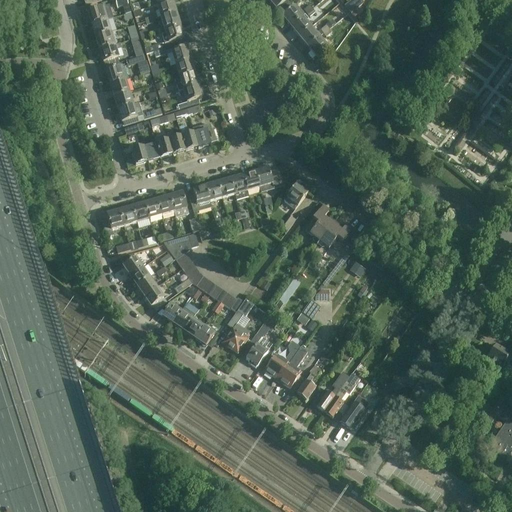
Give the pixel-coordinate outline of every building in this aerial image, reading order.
[(125,0),(114,0),(117,10),(122,8),(128,6),(125,0)] [(283,11),(291,5),(287,0),(267,0),(275,10),(279,7),(283,11)] [(359,0),(352,0),(344,7),(350,15),(363,4),(359,0)] [(160,20),(176,15),(172,2),(156,7),(160,20)] [(295,6),(294,6),(292,7),(290,5),(283,11),(286,15),(283,18),(282,18),(291,29),(297,23),(302,19),(304,17),(296,7),(295,6)] [(87,14),(91,27),(107,22),(106,22),(112,20),(108,7),(102,9),(87,14)] [(306,15),(312,10),(309,7),(303,11),(306,15)] [(312,10),(306,15),(309,19),(315,14),(312,10)] [(132,13),(134,19),(142,17),(140,11),(132,13)] [(176,15),(160,20),(164,32),(180,27),(176,15)] [(297,23),(291,29),(299,39),(310,29),(305,23),(308,21),(304,17),(302,19),(297,23)] [(112,20),(106,22),(107,22),(91,27),(95,39),(110,35),(110,34),(116,32),(112,20)] [(326,27),(329,30),(335,25),(332,21),(326,27)] [(165,36),(162,37),(164,45),(167,44),(183,39),(180,27),(164,32),(165,36)] [(299,39),(307,49),(313,44),(319,39),(323,35),(329,31),(326,27),(320,32),(315,35),(310,29),(299,39)] [(140,39),(148,37),(146,31),(139,33),(140,39)] [(110,35),(95,39),(99,52),(114,47),(110,35)] [(313,44),(307,49),(315,59),(327,49),(319,39),(313,44)] [(138,40),(131,42),(132,47),(133,47),(137,59),(144,57),(138,40)] [(114,47),(99,52),(103,64),(118,59),(116,51),(121,50),(120,45),(114,47)] [(146,56),(153,54),(163,51),(161,45),(144,50),(146,56)] [(174,67),(191,62),(187,49),(170,54),(174,67)] [(163,51),(153,54),(155,60),(167,56),(165,50),(163,51)] [(137,59),(126,62),(128,68),(137,66),(140,77),(141,76),(149,74),(145,63),(144,57),(137,59)] [(178,79),(194,74),(191,62),(174,67),(178,79)] [(110,87),(125,82),(121,69),(106,74),(110,87)] [(149,75),(149,74),(141,76),(142,77),(143,82),(151,80),(149,75)] [(178,79),(174,80),(178,92),(182,91),(182,92),(198,87),(194,74),(178,79)] [(114,99),(129,95),(125,82),(110,87),(114,99)] [(187,109),(199,105),(198,100),(202,99),(198,87),(182,92),(186,104),(187,109)] [(159,99),(167,97),(165,91),(157,93),(159,99)] [(147,96),(149,102),(157,100),(155,94),(147,96)] [(129,95),(114,99),(117,112),(133,107),(132,107),(129,95)] [(121,124),(136,119),(142,117),(138,105),(132,107),(133,107),(117,112),(121,124)] [(187,111),(189,118),(201,114),(199,107),(187,111)] [(142,116),(144,122),(162,116),(160,110),(142,116)] [(123,131),(125,137),(139,133),(137,126),(123,131)] [(213,130),(211,131),(209,126),(192,130),(194,135),(198,150),(211,146),(210,144),(216,143),(213,130)] [(167,136),(173,157),(185,153),(181,139),(174,141),(172,135),(167,136)] [(181,139),(185,153),(198,150),(194,135),(181,139)] [(173,157),(167,136),(162,138),(163,144),(156,146),(160,160),(173,157)] [(135,168),(148,164),(143,149),(142,145),(138,146),(139,151),(131,153),(131,155),(133,160),(135,167),(135,168)] [(160,160),(156,146),(144,149),(143,149),(148,164),(160,160)] [(255,174),(260,189),(261,195),(281,190),(276,171),(269,173),(268,170),(255,174)] [(260,189),(255,174),(243,178),(247,193),(260,189)] [(248,199),(247,193),(243,178),(230,181),(234,197),(236,202),(248,199)] [(234,197),(230,181),(218,185),(222,200),(234,197)] [(222,200),(218,185),(205,188),(209,204),(222,200)] [(296,187),(283,203),(294,212),(297,209),(307,195),(296,187)] [(211,209),(209,204),(205,188),(192,192),(194,199),(189,200),(193,215),(211,209)] [(169,198),(174,214),(186,210),(182,195),(169,198)] [(174,214),(169,198),(157,202),(161,218),(174,214)] [(263,201),(265,209),(270,208),(272,207),(270,199),(263,201)] [(161,218),(157,202),(144,205),(149,221),(161,218)] [(149,221),(144,205),(131,209),(136,225),(149,221)] [(316,246),(332,226),(323,219),(329,212),(323,208),(313,221),(312,221),(309,224),(310,225),(304,232),(313,239),(312,240),(312,243),(316,246)] [(136,225),(131,209),(119,212),(123,228),(136,225)] [(108,221),(107,221),(101,223),(106,239),(113,237),(111,231),(123,228),(119,212),(106,216),(108,221)] [(282,230),(287,234),(296,222),(290,218),(282,230)] [(195,221),(198,233),(204,231),(201,219),(195,221)] [(198,233),(195,221),(189,223),(192,235),(198,233)] [(268,221),(260,223),(261,229),(270,227),(268,221)] [(332,226),(316,246),(321,250),(324,249),(325,248),(329,250),(337,239),(342,243),(352,230),(347,225),(341,232),(332,226)] [(197,246),(195,236),(190,237),(188,238),(191,250),(198,248),(197,246)] [(191,250),(188,238),(163,245),(175,262),(185,255),(191,250)] [(115,249),(117,256),(130,252),(129,246),(115,249)] [(168,255),(160,262),(164,269),(173,263),(168,255)] [(179,268),(189,261),(185,255),(175,262),(179,268)] [(123,268),(130,278),(142,270),(142,269),(145,266),(140,259),(137,261),(135,260),(133,256),(120,260),(125,267),(123,268)] [(189,261),(179,268),(182,272),(192,266),(189,261)] [(192,266),(182,272),(185,277),(195,270),(192,266)] [(156,274),(159,279),(166,274),(163,269),(156,274)] [(143,270),(142,270),(130,278),(132,282),(137,288),(150,280),(149,279),(143,270)] [(195,270),(185,277),(188,281),(189,282),(199,275),(198,274),(195,270)] [(199,275),(189,282),(192,286),(196,289),(203,279),(202,279),(199,275)] [(203,279),(196,289),(201,292),(207,282),(203,279)] [(156,289),(150,280),(137,288),(143,298),(156,289)] [(192,286),(189,282),(188,281),(173,291),(177,296),(192,286)] [(258,287),(266,293),(271,286),(263,281),(258,287)] [(207,282),(201,292),(206,296),(213,286),(207,282)] [(213,286),(206,296),(211,299),(217,289),(213,286)] [(184,294),(190,298),(193,299),(198,293),(195,291),(192,288),(184,294)] [(156,289),(143,298),(150,308),(164,299),(157,289),(156,289)] [(217,289),(211,299),(215,302),(222,292),(217,289)] [(222,292),(215,302),(220,305),(227,295),(222,292)] [(198,293),(193,299),(196,302),(201,295),(198,293)] [(224,308),(225,309),(232,299),(227,295),(220,305),(221,306),(224,308)] [(232,299),(225,309),(230,312),(236,302),(232,299)] [(254,306),(246,301),(245,300),(243,304),(237,313),(235,315),(227,327),(233,331),(223,345),(237,355),(247,340),(246,339),(249,335),(242,330),(236,326),(242,317),(246,319),(250,313),(254,307),(254,306)] [(243,304),(237,300),(236,302),(230,312),(235,315),(237,313),(243,304)] [(214,315),(220,307),(221,306),(220,305),(217,303),(216,305),(211,313),(214,315)] [(181,314),(180,314),(174,310),(174,309),(170,306),(161,319),(173,326),(181,314)] [(221,306),(220,307),(214,315),(217,317),(220,313),(222,309),(224,308),(221,306)] [(184,334),(192,322),(191,321),(194,317),(183,309),(180,314),(181,314),(173,326),(184,334)] [(304,310),(301,315),(311,322),(314,318),(304,310)] [(269,317),(258,333),(264,337),(265,337),(268,332),(271,334),(278,324),(278,323),(269,317)] [(194,341),(202,329),(192,322),(184,334),(194,341)] [(306,329),(306,330),(312,334),(317,326),(311,322),(306,329)] [(209,333),(202,329),(194,341),(205,348),(206,347),(213,336),(215,333),(211,330),(209,333)] [(251,352),(245,361),(251,365),(257,369),(268,354),(267,354),(266,353),(258,347),(257,347),(261,340),(262,341),(262,340),(256,336),(247,349),(251,352)] [(275,382),(277,384),(299,351),(300,349),(291,343),(288,349),(289,355),(284,363),(276,357),(264,374),(273,379),(276,380),(275,382)] [(502,370),(510,357),(494,348),(486,361),(502,370)] [(307,354),(300,349),(299,351),(277,384),(279,385),(280,383),(281,384),(281,385),(289,391),(301,375),(295,371),(307,354)] [(348,351),(342,360),(347,363),(353,355),(348,351)] [(320,361),(325,365),(330,359),(325,355),(320,361)] [(306,403),(315,389),(309,385),(314,378),(316,379),(325,366),(318,361),(309,375),(310,376),(305,383),(296,396),(306,403)] [(326,394),(316,409),(324,415),(349,380),(342,375),(332,388),(334,390),(335,390),(331,397),(326,394)] [(360,382),(351,376),(349,380),(324,415),(332,420),(337,413),(342,416),(348,409),(340,403),(346,394),(349,396),(360,382)] [(358,399),(339,425),(350,432),(353,427),(356,429),(363,420),(360,418),(368,406),(358,399)] [(500,459),(507,449),(510,451),(511,447),(511,414),(497,404),(473,440),(500,459)]
